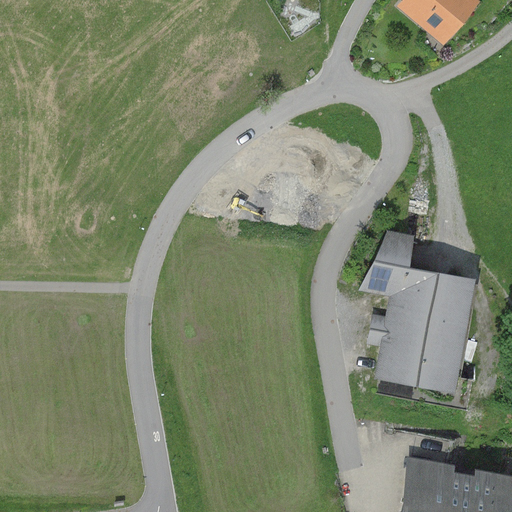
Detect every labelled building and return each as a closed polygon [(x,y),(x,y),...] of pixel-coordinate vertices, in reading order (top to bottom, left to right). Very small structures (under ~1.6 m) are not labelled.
[(399,0),(395,6),(441,46),(479,1),(477,0),(399,0)] [(394,265),(404,266),(410,234),(386,230),(356,290),(388,296),(394,265)] [(404,266),(394,265),(388,296),(385,316),(379,347),(373,379),(378,379),(375,395),(465,409),(469,380),(454,376),(471,278),(404,266)] [(379,347),(385,316),(371,314),(364,344),(379,347)] [(511,511),(511,474),(404,454),(392,511),(511,511)]
